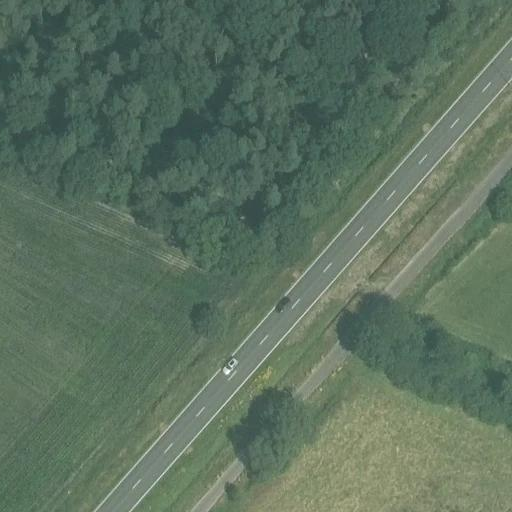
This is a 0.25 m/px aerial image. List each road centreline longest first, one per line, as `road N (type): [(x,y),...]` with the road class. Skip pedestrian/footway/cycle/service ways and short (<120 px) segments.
road 1 (primary): [(511,57),(110,511)]
road 2 (unclassified): [(511,162),(201,511)]
